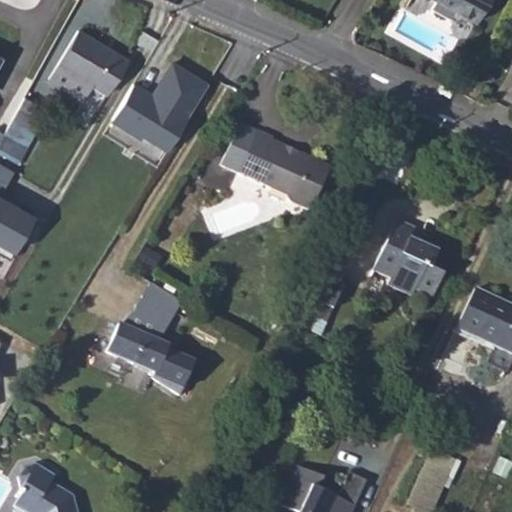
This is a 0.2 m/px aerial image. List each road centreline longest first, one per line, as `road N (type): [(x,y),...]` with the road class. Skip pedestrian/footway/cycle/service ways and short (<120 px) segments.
road 1 (residential): [(198,0),(511,141)]
road 2 (unknown): [(511,192),(376,496)]
road 3 (unknown): [(266,29),(91,296)]
